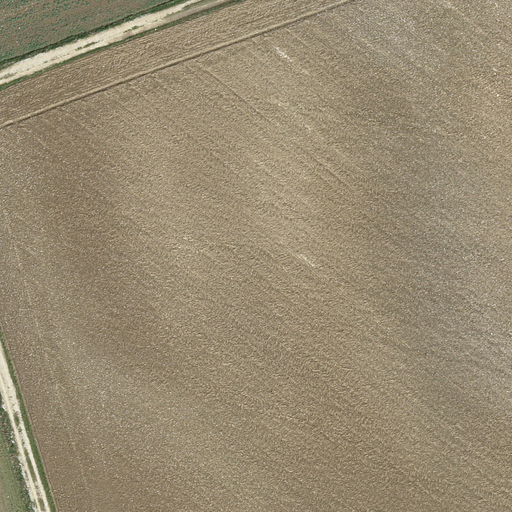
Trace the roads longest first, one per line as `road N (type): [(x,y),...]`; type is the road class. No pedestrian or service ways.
road 1 (track): [(221,0),(0,78)]
road 2 (track): [(0,372),(39,511)]
